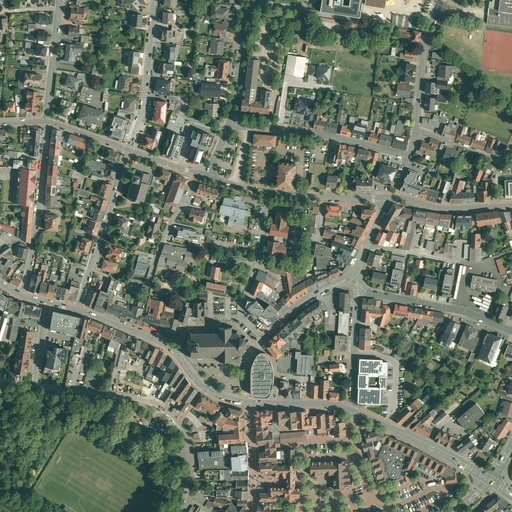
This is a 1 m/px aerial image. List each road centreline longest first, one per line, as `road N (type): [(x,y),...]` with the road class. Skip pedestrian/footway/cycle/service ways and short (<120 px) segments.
road 1 (unclassified): [(227,125),(299,131),(408,157)]
road 2 (residential): [(46,120),(21,294)]
road 3 (residential): [(129,149),(78,309)]
road 4 (residential): [(356,288),(466,312),(511,331)]
road 5 (unclassified): [(262,340),(241,319),(240,306),(264,191)]
road 6 (secondary): [(349,409),(488,480)]
road 7 (residential): [(154,0),(143,103),(129,149)]
road 8 (secondary): [(78,309),(168,345),(202,386)]
road 9 (residential): [(416,129),(425,43),(439,0)]
road 10 (residential): [(355,454),(298,458),(297,444),(353,440)]
road 11 (tertiary): [(247,0),(227,125)]
road 12 (tertiary): [(264,191),(388,196)]
road 13 (residential): [(349,409),(356,288)]
